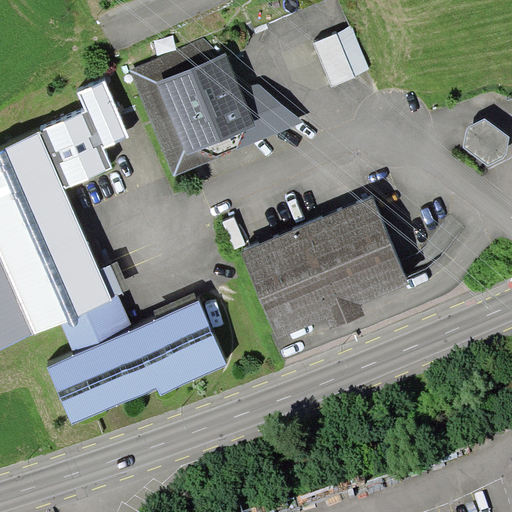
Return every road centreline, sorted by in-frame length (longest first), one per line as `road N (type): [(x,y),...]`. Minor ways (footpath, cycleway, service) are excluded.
road 1 (secondary): [(511,303),(96,468),(0,498)]
road 2 (residential): [(511,216),(382,132),(164,222)]
road 3 (residential): [(511,440),(348,511)]
